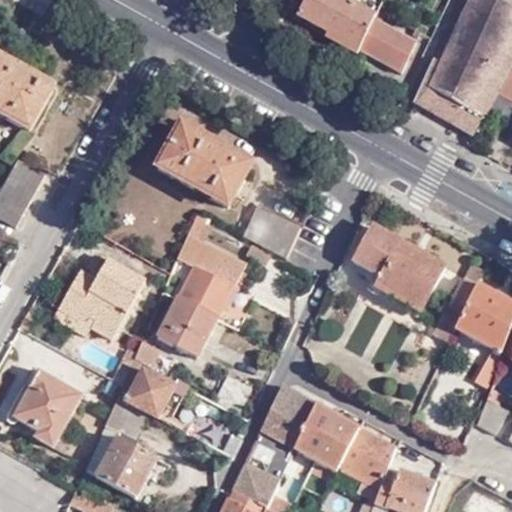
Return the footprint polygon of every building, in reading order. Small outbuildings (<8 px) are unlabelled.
[(384,4),(375,0),(349,0),(348,0),(305,0),(298,14),(328,31),(360,49),(375,19),(381,10),(384,4)] [(511,0),(473,0),(444,62),(432,89),(485,118),(499,93),(505,83),(511,70),(511,0)] [(404,23),(381,10),(375,19),(399,33),(404,23)] [(399,33),(375,19),(360,49),(402,73),(419,43),(399,33)] [(358,54),(360,49),(328,31),(325,35),(358,54)] [(415,104),(475,138),(485,118),(432,89),(444,62),(436,58),(415,104)] [(0,115),(30,132),(53,90),(0,59),(0,115)] [(511,86),(505,83),(499,93),(511,99),(511,86)] [(229,208),(254,165),(183,127),(159,170),(229,208)] [(0,217),(18,228),(47,175),(20,160),(0,195),(0,217)] [(287,260),(302,230),(258,208),(244,238),(287,260)] [(352,259),(378,275),(426,302),(445,266),(372,225),(352,259)] [(196,267),(180,297),(219,318),(247,263),(195,236),(192,243),(187,240),(178,259),(196,267)] [(87,266),(93,269),(101,254),(95,251),(87,266)] [(96,319),(92,327),(113,339),(147,280),(101,254),(93,269),(100,273),(97,279),(89,275),(81,270),(62,304),(60,309),(80,320),(84,312),(96,319)] [(463,313),(477,284),(484,272),(470,265),(463,278),(450,308),(447,307),(432,337),(447,346),(452,335),(453,335),(463,313)] [(93,269),(89,275),(97,279),(100,273),(93,269)] [(426,302),(378,275),(371,288),(419,314),(426,302)] [(511,322),(511,304),(477,284),(463,313),(453,335),(498,359),(511,322)] [(219,318),(180,297),(159,337),(198,358),(219,318)] [(87,335),(92,327),(96,319),(84,312),(80,320),(60,309),(55,316),(87,335)] [(30,311),(21,328),(28,331),(37,314),(30,311)] [(138,353),(135,360),(152,368),(162,350),(143,341),(138,353)] [(130,350),(120,373),(128,377),(135,360),(138,353),(130,350)] [(486,389),(496,364),(487,361),(477,386),(486,389)] [(55,448),(85,396),(35,368),(26,385),(33,388),(16,419),(41,432),(38,438),(55,448)] [(160,419),(176,388),(145,371),(128,402),(148,413),(160,419)] [(128,377),(120,373),(116,381),(124,385),(128,377)] [(228,376),(214,401),(240,414),(253,389),(228,376)] [(176,388),(186,392),(189,388),(179,382),(176,388)] [(494,384),(477,427),(496,436),(504,420),(495,415),(505,389),(494,384)] [(291,460),(296,450),(315,410),(317,405),(284,387),(282,390),(257,442),(274,450),(276,458),(267,475),(258,470),(246,464),(233,489),(243,494),(268,508),(275,493),(284,474),(291,460)] [(169,424),(186,392),(176,388),(160,419),(169,424)] [(138,431),(148,413),(128,402),(119,398),(112,413),(127,421),(125,425),(138,431)] [(296,450),(337,470),(339,467),(340,466),(359,429),(360,429),(360,428),(318,406),(317,405),(315,410),(296,450)] [(127,421),(112,413),(106,427),(121,433),(103,465),(144,486),(165,447),(138,431),(125,425),(127,421)] [(397,448),(360,428),(360,429),(359,429),(340,466),(339,467),(364,480),(381,489),(388,471),(396,451),(397,448)] [(388,471),(381,489),(377,499),(387,503),(385,507),(396,511),(425,511),(436,486),(400,470),(398,474),(388,471)] [(353,494),(359,485),(340,473),(334,482),(353,494)] [(377,499),(381,489),(364,480),(364,481),(359,492),(367,496),(376,500),(377,499)] [(114,506),(79,487),(77,491),(112,511),(114,506)] [(471,487),(460,510),(464,511),(504,511),(508,504),(471,487)] [(111,511),(112,511),(77,491),(70,504),(83,511),(111,511)] [(284,511),(290,500),(275,493),(268,508),(275,511),(284,511)] [(275,511),(268,508),(243,494),(238,504),(229,500),(222,511),(275,511)] [(367,496),(360,511),(371,511),(376,500),(367,496)] [(376,500),(371,511),(396,511),(385,507),(387,503),(377,499),(376,500)]
